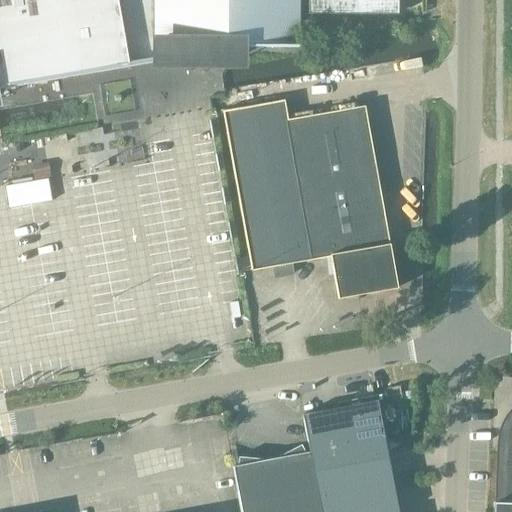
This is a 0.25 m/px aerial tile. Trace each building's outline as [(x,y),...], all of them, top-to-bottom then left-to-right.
[(155,60),(155,45),(154,0),(0,0),(0,88),(2,88),(155,60)] [(154,0),(155,45),(298,46),(298,0),(154,0)] [(307,0),(308,16),(363,17),(363,14),(397,15),(397,0),(307,0)] [(295,200),(381,184),(368,106),(289,121),(286,100),(278,102),(295,200)] [(381,184),(295,200),(278,102),(226,112),(254,271),(306,262),(332,257),(340,302),(400,291),(381,184)] [(389,403),(402,401),(401,393),(400,387),(387,389),(389,403)] [(411,391),(401,393),(402,401),(412,399),(411,391)] [(398,511),(377,401),(303,415),(310,453),(321,511),(398,511)] [(493,511),(511,511),(511,418),(510,421),(506,432),(504,441),(501,503),(494,503),(493,511)] [(321,511),(310,453),(306,453),(301,446),(279,457),(280,460),(264,463),(264,460),(239,458),(239,466),(233,467),(241,511),(321,511)]
